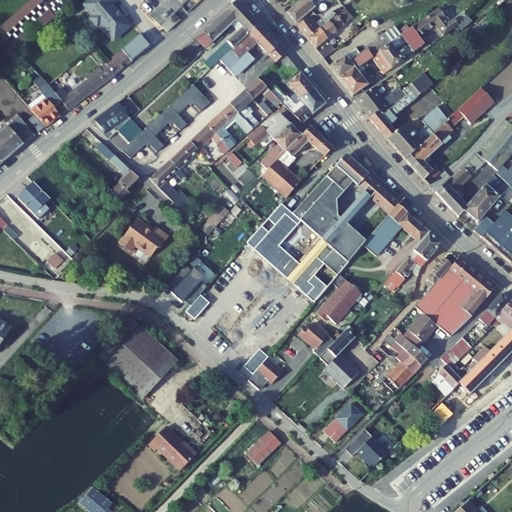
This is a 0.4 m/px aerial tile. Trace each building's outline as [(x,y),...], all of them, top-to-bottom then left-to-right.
[(70,0),(30,0),(0,27),(0,32),(16,51),(72,2),(70,0)] [(99,24),(100,23),(114,39),(131,26),(112,4),(108,0),(88,0),(84,4),(94,16),(93,17),(93,21),(96,24),(99,24)] [(323,0),(301,0),(287,12),(296,23),(311,11),(316,7),(323,0)] [(200,44),(205,49),(207,47),(213,42),(232,24),(246,11),(237,2),(204,32),(196,39),(181,52),(185,57),(200,44)] [(308,39),(316,49),(353,18),(345,8),(341,11),(308,39)] [(412,27),(424,44),(428,42),(423,35),(435,27),(443,37),(458,24),(468,15),(464,10),(454,18),(449,22),(439,8),(412,27)] [(299,26),(308,39),(341,11),(339,9),(331,12),(320,20),(316,23),(311,16),(299,26)] [(234,27),(238,32),(204,64),(210,70),(220,61),(221,60),(232,50),(249,34),(249,35),(259,26),(246,11),(232,24),(234,27)] [(180,20),(174,15),(162,26),(167,33),(180,20)] [(472,39),(492,21),(487,15),(467,33),(472,39)] [(257,43),(269,56),(279,46),(259,26),(249,35),(249,34),(232,50),(240,59),(247,52),(257,43)] [(379,53),(391,69),(402,62),(394,50),(406,42),(414,53),(425,44),(424,44),(412,27),(391,42),(378,52),(379,53)] [(330,67),(339,79),(354,68),(356,70),(362,65),(372,58),(379,53),(378,52),(391,42),(385,33),(366,47),(367,49),(360,54),(350,61),(346,55),(330,67)] [(134,39),(144,51),(150,46),(140,34),(134,39)] [(128,44),(137,56),(144,51),(134,39),(128,44)] [(128,44),(122,50),(132,61),(137,56),(128,44)] [(324,59),(335,50),(330,44),(319,53),(324,59)] [(9,55),(15,51),(10,46),(5,51),(9,55)] [(279,46),(269,56),(276,63),(285,54),(279,46)] [(360,54),(356,48),(346,55),(350,61),(360,54)] [(122,50),(117,53),(105,63),(115,74),(132,61),(122,50)] [(220,61),(235,77),(247,65),(250,63),(247,60),(251,56),(247,52),(240,59),(232,50),(221,60),(220,61)] [(180,62),(185,57),(181,52),(176,57),(180,62)] [(381,71),(384,74),(391,69),(379,53),(372,58),(381,71)] [(81,61),(86,66),(94,60),(89,54),(81,61)] [(274,65),(279,70),(290,60),(285,54),(276,63),(274,65)] [(279,70),(283,75),(294,65),(290,60),(279,70)] [(77,104),(115,75),(115,74),(105,63),(85,77),(88,81),(69,96),(62,88),(55,93),(62,102),(68,110),(77,103),(77,104)] [(283,75),(287,81),(299,71),(294,65),(283,75)] [(364,71),(365,69),(362,65),(356,70),(359,74),(364,71)] [(71,78),(76,74),(70,67),(62,74),(66,80),(70,77),(71,78)] [(368,86),(373,82),(364,71),(359,74),(356,70),(354,68),(339,79),(352,97),(368,86)] [(195,75),(199,79),(206,74),(202,69),(195,75)] [(425,72),(423,73),(422,75),(431,86),(434,83),(425,72)] [(287,83),(296,94),(291,98),(296,104),(301,100),(304,104),(317,93),(301,73),(287,83)] [(378,111),(369,119),(370,119),(370,120),(381,133),(389,127),(396,121),(394,120),(397,117),(395,115),(431,86),(422,75),(419,77),(402,92),(406,96),(389,110),(382,116),(378,111)] [(131,92),(137,102),(164,86),(158,76),(131,92)] [(253,100),(261,93),(277,107),(282,103),(270,91),(266,87),(258,79),(247,89),(245,91),(253,100)] [(36,86),(41,92),(49,85),(48,84),(44,80),(36,86)] [(275,86),(272,82),(266,87),(270,91),(275,86)] [(49,85),(41,92),(43,95),(46,99),(31,110),(35,115),(46,127),(60,116),(54,108),(62,102),(55,93),(49,85)] [(192,86),(169,107),(177,116),(188,105),(191,107),(193,105),(200,113),(209,104),(192,86)] [(302,124),(306,121),(326,104),(317,93),(304,104),(301,100),(296,104),(291,98),(287,95),(286,96),(275,86),(270,91),(282,103),(302,124)] [(355,101),(369,119),(379,111),(382,116),(391,108),(386,103),(374,87),(355,101)] [(481,88),(454,114),(448,120),(449,120),(433,135),(405,160),(417,173),(423,179),(427,184),(440,172),(435,167),(431,171),(426,166),(428,163),(425,160),(442,145),(440,143),(453,131),(451,129),(463,117),(471,124),(494,102),(481,88)] [(259,124),(251,114),(253,112),(247,106),(253,100),(245,91),(236,98),(230,104),(252,130),(259,124)] [(391,108),(406,96),(401,91),(386,103),(391,108)] [(43,95),(27,106),(31,110),(46,99),(43,95)] [(130,119),(131,119),(119,102),(91,123),(100,132),(112,123),(118,130),(130,119)] [(267,116),(272,112),(262,102),(258,105),(267,116)] [(247,134),(252,130),(230,104),(207,126),(215,135),(216,134),(222,141),(229,150),(235,145),(229,139),(228,139),(226,137),(229,135),(225,130),(223,128),(233,119),(235,121),(247,134)] [(169,107),(146,129),(154,137),(168,124),(170,126),(172,124),(179,131),(186,125),(177,116),(169,107)] [(395,133),(388,140),(405,160),(433,135),(449,120),(448,120),(437,107),(422,121),(426,126),(413,137),(403,126),(395,133)] [(255,146),(268,134),(274,141),(290,124),(280,114),(265,123),(248,138),(255,146)] [(28,120),(39,132),(46,127),(35,115),(28,120)] [(18,117),(7,127),(23,144),(34,135),(18,117)] [(34,135),(34,134),(19,117),(18,117),(34,135)] [(511,117),(507,122),(504,120),(475,155),(436,193),(458,217),(467,206),(460,199),(464,196),(457,190),(486,161),(497,171),(502,166),(511,154),(511,117)] [(130,119),(118,130),(117,131),(130,144),(142,132),(130,119)] [(223,128),(225,130),(235,121),(233,119),(223,128)] [(112,123),(100,132),(108,139),(117,131),(118,130),(112,123)] [(301,135),(290,124),(274,141),(280,146),(261,165),(267,171),(277,161),(278,160),(277,159),(281,156),(285,151),(301,135)] [(211,139),(224,154),(229,150),(222,141),(216,134),(215,135),(207,126),(190,142),(198,151),(198,150),(204,156),(207,153),(202,147),(211,139)] [(0,132),(0,139),(12,153),(23,144),(7,127),(0,132)] [(288,154),(292,158),(308,141),(319,152),(325,157),(333,148),(327,143),(310,127),(302,136),(301,135),(285,151),(288,154)] [(381,133),(388,140),(395,133),(389,127),(381,133)] [(142,132),(122,151),(130,160),(145,146),(147,148),(149,146),(156,153),(163,147),(154,137),(146,129),(142,132)] [(0,160),(2,162),(12,153),(0,139),(0,160)] [(198,151),(190,142),(170,161),(178,170),(179,169),(198,151)] [(111,192),(121,203),(129,194),(126,191),(139,179),(132,172),(101,143),(96,149),(126,177),(111,192)] [(242,163),(232,152),(227,157),(237,168),(242,163)] [(326,177),(344,192),(349,187),(352,189),(355,185),(357,187),(368,175),(346,155),(344,157),(326,177)] [(170,161),(170,160),(150,179),(158,187),(173,202),(179,196),(164,182),(175,172),(181,178),(185,175),(179,169),(178,170),(170,161)] [(277,161),(267,171),(262,177),(286,199),(300,182),(277,161)] [(511,165),(508,170),(502,166),(497,171),(496,173),(511,187),(511,165)] [(196,180),(196,171),(187,172),(188,181),(196,180)] [(357,187),(364,193),(374,181),(368,175),(357,187)] [(301,221),(311,229),(319,221),(329,209),(337,201),(344,192),(326,177),(309,197),(317,203),(301,221)] [(458,217),(464,210),(478,222),(504,192),(496,185),(498,182),(493,177),(485,185),(467,206),(458,217)] [(374,181),(364,193),(371,199),(381,187),(374,181)] [(17,198),(39,219),(49,209),(45,204),(50,199),(33,183),(17,198)] [(371,199),(378,206),(379,207),(389,216),(398,205),(400,203),(381,187),(371,199)] [(371,199),(364,193),(340,219),(341,220),(322,239),(325,241),(328,244),(346,224),(347,225),(371,199)] [(309,197),(294,214),(301,221),(317,203),(309,197)] [(337,201),(329,209),(338,217),(337,201)] [(281,204),(268,219),(275,225),(268,233),(261,227),(247,243),(254,249),(287,278),(299,265),(285,251),(278,246),(281,243),(297,225),(301,221),(281,204)] [(389,216),(366,242),(363,246),(376,257),(401,227),(414,239),(423,228),(398,205),(389,216)] [(319,221),(311,229),(322,239),(341,220),(340,219),(338,217),(329,209),(319,221)] [(494,224),(482,238),(511,265),(511,263),(511,218),(505,212),(494,224)] [(208,223),(214,228),(223,218),(217,213),(208,223)] [(474,231),(482,238),(494,224),(486,217),(474,231)] [(137,219),(119,243),(132,253),(136,246),(151,257),(157,249),(161,248),(169,237),(155,227),(151,232),(147,229),(148,227),(137,219)] [(338,275),(363,246),(366,242),(347,225),(346,224),(328,244),(334,249),(323,262),(325,263),(338,275)] [(4,230),(14,240),(17,236),(7,227),(4,230)] [(424,230),(423,228),(414,239),(415,240),(419,244),(428,233),(424,230)] [(385,285),(393,292),(397,287),(398,288),(405,279),(404,279),(411,270),(415,265),(420,269),(440,245),(428,233),(419,244),(385,285)] [(299,265),(287,278),(292,284),(316,257),(328,244),(322,239),(299,265)] [(292,284),(307,295),(314,302),(327,288),(314,276),(325,263),(323,262),(334,249),(328,244),(316,257),(292,284)] [(71,257),(78,249),(74,245),(66,252),(71,257)] [(47,262),(55,269),(63,260),(55,253),(47,262)] [(449,269),(449,268),(452,265),(444,258),(427,277),(425,283),(432,289),(449,269)] [(492,287),(459,259),(449,269),(432,289),(420,301),(415,308),(451,337),(472,317),(493,291),(492,287)] [(411,270),(418,276),(420,269),(415,265),(411,270)] [(184,267),(169,283),(175,289),(170,294),(181,304),(183,302),(190,307),(201,296),(206,289),(200,282),(203,278),(192,269),(190,272),(184,267)] [(335,286),(342,278),(338,275),(332,283),(335,286)] [(336,298),(349,309),(362,294),(345,280),(342,278),(335,286),(341,291),(336,298)] [(483,334),(484,335),(494,325),(492,323),(493,322),(496,319),(495,318),(511,302),(501,294),(486,312),(479,320),(480,321),(478,323),(478,326),(483,330),(480,332),(483,334)] [(209,304),(201,296),(190,307),(186,312),(194,320),(199,314),(209,304)] [(336,324),(349,309),(336,298),(330,304),(327,302),(317,314),(326,321),(329,318),(336,324)] [(496,319),(500,322),(501,320),(506,315),(509,318),(504,323),(503,324),(511,331),(511,330),(511,302),(495,318),(496,319)] [(408,331),(423,344),(428,337),(427,336),(430,332),(431,333),(437,327),(422,314),(408,331)] [(107,364),(141,327),(132,319),(98,356),(107,364)] [(316,348),(313,352),(318,356),(319,358),(334,342),(327,336),(328,334),(315,323),(309,329),(306,326),(298,335),(310,345),(311,344),(316,348)] [(0,342),(9,330),(0,324),(0,342)] [(485,348),(490,352),(511,331),(503,324),(480,347),(482,349),(484,347),(485,348)] [(346,330),(351,335),(354,331),(349,326),(345,329),(346,330)] [(144,398),(178,362),(141,327),(107,364),(144,398)] [(351,335),(346,330),(334,342),(319,358),(328,366),(347,385),(360,372),(340,353),(355,338),(351,335)] [(511,330),(511,331),(490,352),(486,356),(478,364),(470,373),(462,380),(458,384),(469,395),(511,351),(511,330)] [(385,341),(392,347),(395,343),(420,367),(427,360),(417,350),(403,337),(402,336),(399,339),(398,337),(394,341),(389,336),(385,341)] [(450,350),(459,360),(471,347),(466,342),(462,338),(450,350)] [(395,343),(392,347),(400,354),(396,357),(401,363),(408,369),(399,378),(404,383),(420,367),(395,343)] [(486,356),(490,352),(485,348),(482,351),(486,356)] [(249,361),(244,367),(253,375),(268,358),(259,350),(249,361)] [(459,360),(450,350),(441,359),(447,365),(450,368),(459,360)] [(478,364),(486,356),(482,351),(474,359),(478,364)] [(282,370),(268,358),(253,375),(248,381),(259,390),(265,383),(262,381),(265,379),(272,385),(283,371),(282,370)] [(470,373),(478,364),(474,359),(465,368),(470,373)] [(385,384),(394,393),(404,383),(399,378),(408,369),(401,363),(380,383),(383,385),(385,384)] [(450,368),(447,365),(438,373),(438,374),(439,375),(434,380),(432,382),(446,396),(458,384),(462,380),(456,374),(450,368)] [(347,385),(328,366),(324,370),(344,389),(347,385)] [(462,380),(470,373),(465,368),(464,367),(456,374),(462,380)] [(19,386),(25,379),(21,375),(14,382),(19,386)] [(335,442),(361,414),(351,404),(324,432),(335,442)] [(149,445),(155,451),(158,449),(180,471),(197,455),(188,447),(187,448),(166,427),(149,445)] [(365,429),(346,449),(353,456),(357,452),(374,468),(390,453),(365,429)] [(246,454),(257,465),(280,443),(270,432),(246,454)] [(106,511),(112,505),(92,488),(79,504),(88,511),(106,511)] [(477,499),(483,494),(480,489),(474,495),(477,499)] [(479,511),(478,510),(468,500),(454,511),(479,511)]
